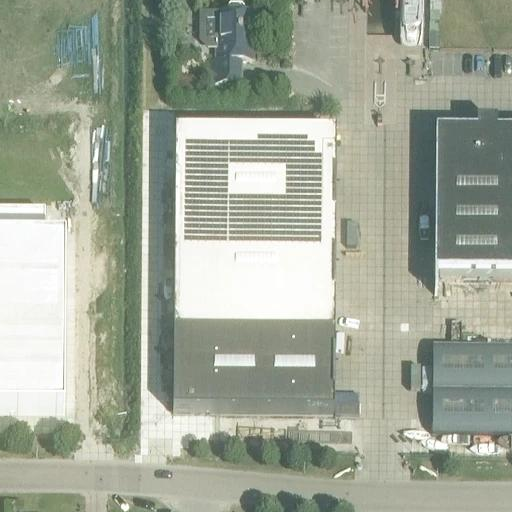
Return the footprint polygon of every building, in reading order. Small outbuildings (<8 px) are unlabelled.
[(227,11),(227,15),(201,15),(201,42),(208,49),(217,49),(217,62),(208,62),(208,86),(239,87),(239,64),(251,64),(251,35),(255,36),(255,16),(243,15),(243,11),(240,8),(229,8),(227,11)] [(195,101),(195,89),(171,88),(171,101),(195,101)] [(475,136),(435,136),(433,297),(435,297),(435,277),(511,277),(511,136),(495,136),(495,126),(475,126),(475,136)] [(333,417),(335,136),(173,135),(172,416),(333,417)] [(0,416),(63,417),(64,245),(44,245),(44,215),(0,214),(0,416)] [(511,348),(432,348),(432,392),(431,436),(511,437),(511,348)]
